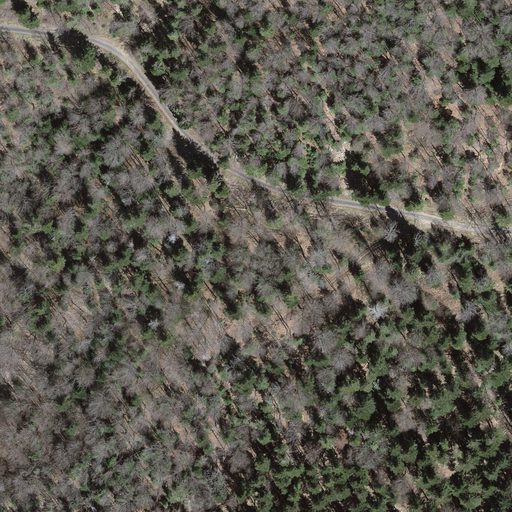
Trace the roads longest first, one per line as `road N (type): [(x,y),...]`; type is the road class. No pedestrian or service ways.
road 1 (unclassified): [(511,232),(394,207),(274,194),(230,171),(175,125),(117,50),(77,36),(0,27)]
road 2 (track): [(333,511),(511,420)]
